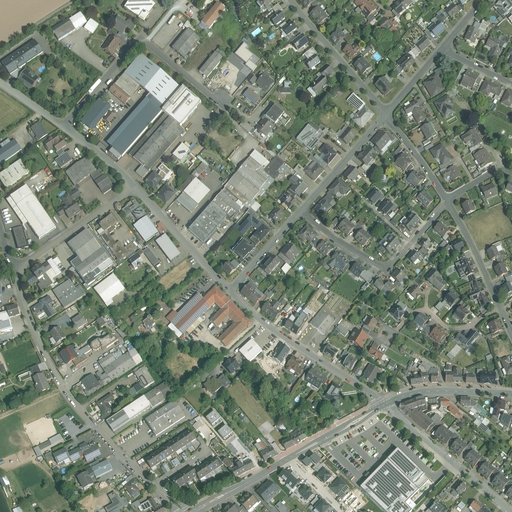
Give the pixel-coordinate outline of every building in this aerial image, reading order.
[(156,5),(147,0),(129,0),(124,8),(144,22),(156,5)] [(274,0),(256,0),(258,3),(259,3),(262,8),(264,6),(266,10),(272,6),(270,4),(275,1),(274,0)] [(304,0),(301,3),(306,8),(310,5),(314,1),(315,0),(304,0)] [(358,0),(355,2),(356,3),(354,4),(358,8),(360,7),(364,3),(365,4),(368,1),(369,1),(368,0),(358,0)] [(409,0),(400,0),(401,1),(399,2),(405,9),(411,3),(412,3),(409,0)] [(501,0),(500,1),(499,0),(498,1),(499,2),(495,6),(494,6),(503,16),(508,12),(511,8),(511,4),(507,0),(501,0)] [(368,1),(365,4),(364,3),(360,7),(358,8),(355,11),(357,13),(358,13),(361,11),(367,18),(369,17),(371,14),(376,10),(368,1)] [(405,9),(399,2),(397,4),(397,3),(395,5),(395,6),(392,8),(394,10),(398,15),(405,9)] [(214,8),(212,6),(210,6),(209,8),(209,10),(211,11),(201,23),(209,29),(215,22),(217,22),(219,19),(219,18),(225,10),(223,8),(224,6),(221,4),(220,6),(217,4),(214,8)] [(282,10),(278,5),(272,9),(276,14),(279,12),(280,12),(282,10)] [(453,5),(445,12),(451,18),(458,12),(453,5)] [(323,13),(319,7),(310,14),(315,20),(323,13)] [(398,15),(394,10),(392,12),(396,17),(398,19),(400,17),(398,15)] [(276,14),(271,19),(276,26),(285,19),(280,12),(279,12),(276,14)] [(81,13),(69,20),(75,30),(87,23),(81,13)] [(323,13),(315,20),(319,25),(324,21),(327,19),(328,18),(323,13)] [(447,19),(441,13),(438,16),(444,22),(447,19)] [(371,14),(369,17),(367,18),(366,19),(370,24),(375,20),(375,19),(371,14)] [(122,18),(118,15),(114,20),(116,22),(112,27),(122,34),(126,28),(128,25),(126,24),(127,22),(124,20),(124,19),(123,18),(122,18)] [(444,22),(438,16),(435,19),(438,22),(437,23),(440,26),(444,23),(444,22)] [(396,17),(392,20),(397,25),(400,22),(398,19),(396,17)] [(68,19),(52,30),(54,34),(53,34),(54,35),(59,41),(75,30),(69,20),(68,19)] [(392,20),(389,23),(387,22),(384,19),(378,25),(381,28),(378,30),(383,36),(387,33),(388,33),(391,37),(397,31),(394,28),(397,26),(392,20)] [(90,20),(84,29),(93,35),(99,26),(90,20)] [(135,25),(128,20),(127,22),(126,24),(128,25),(126,28),(131,32),(135,25)] [(491,24),(482,20),(480,25),(489,28),(491,24)] [(287,26),(282,30),(287,37),(297,29),(291,22),(287,26)] [(440,26),(437,23),(430,29),(433,32),(430,35),(433,39),(434,40),(436,40),(437,39),(437,37),(436,36),(443,30),(440,26)] [(489,28),(480,25),(478,29),(486,33),(489,28)] [(254,37),(261,31),(258,28),(251,34),(254,37)] [(344,37),(337,28),(331,33),(333,35),(330,38),(336,45),(343,39),(345,37),(344,37)] [(479,32),(471,28),(465,40),(473,44),(479,32)] [(200,40),(188,29),(172,49),(184,59),(200,40)] [(118,35),(110,30),(108,33),(112,36),(113,36),(116,38),(118,35)] [(430,35),(428,32),(426,32),(425,34),(431,41),(433,39),(430,35)] [(352,39),(348,34),(344,37),(345,37),(343,39),(347,43),(352,39)] [(112,36),(103,49),(111,55),(120,41),(116,38),(113,36),(112,36)] [(297,39),(292,43),(296,47),(295,47),(296,49),(298,47),(299,49),(298,50),(298,51),(308,44),(301,36),(297,39)] [(510,39),(504,36),(500,42),(504,44),(504,45),(507,46),(510,39)] [(500,42),(491,38),(492,38),(491,37),(491,38),(490,37),(486,46),(492,49),(489,56),(496,60),(500,52),(500,53),(504,45),(504,44),(500,42)] [(419,42),(415,46),(417,47),(421,52),(430,45),(424,38),(419,42)] [(1,63),(10,76),(18,71),(43,53),(34,41),(1,63)] [(350,45),(344,51),(346,54),(352,49),(350,45)] [(352,49),(346,54),(351,59),(357,54),(357,53),(361,49),(357,45),(352,49)] [(369,47),(361,54),(364,57),(371,50),(369,47)] [(312,48),(304,55),(308,60),(315,55),(315,56),(317,54),(312,48)] [(226,55),(218,49),(215,53),(223,59),(226,55)] [(215,53),(199,72),(207,78),(223,59),(215,53)] [(140,86),(165,108),(182,89),(169,79),(152,64),(140,55),(124,74),(140,86)] [(308,60),(306,62),(311,69),(320,62),(315,56),(315,55),(308,60)] [(409,56),(402,62),(401,61),(398,64),(399,66),(404,71),(404,72),(415,62),(413,60),(409,56)] [(370,68),(362,58),(354,66),(362,75),(370,68)] [(322,76),(318,79),(319,79),(313,84),(312,83),(309,86),(316,95),(328,84),(328,83),(325,79),(333,72),(327,65),(318,72),(322,76)] [(401,73),(396,68),(392,72),(396,77),(401,73)] [(466,72),(461,70),(458,76),(461,78),(462,77),(464,78),(466,72)] [(26,71),(23,75),(18,71),(10,76),(31,90),(36,82),(39,84),(42,80),(35,75),(34,76),(26,71)] [(274,83),(261,72),(258,77),(260,79),(258,81),(258,82),(257,84),(260,86),(259,86),(263,89),(266,92),(274,83)] [(478,77),(467,72),(466,72),(464,78),(462,82),(468,86),(472,89),(475,83),(478,78),(478,77)] [(140,86),(124,74),(115,85),(130,98),(140,86)] [(423,84),(432,98),(446,90),(438,77),(436,74),(435,75),(428,79),(429,80),(423,84)] [(386,75),(384,78),(389,84),(392,82),(386,75)] [(251,76),(247,80),(253,85),(257,80),(251,76)] [(389,84),(384,78),(375,85),(385,96),(393,89),(389,84)] [(500,88),(486,81),(480,93),(487,96),(489,92),(496,95),(499,89),(500,88)] [(130,98),(115,85),(110,91),(125,104),(130,98)] [(340,86),(335,92),(340,96),(344,90),(340,86)] [(165,108),(162,111),(165,114),(184,131),(184,130),(180,127),(201,103),(183,88),(182,89),(165,108)] [(261,99),(249,89),(243,96),(255,106),(261,99)] [(511,93),(507,91),(502,103),(506,105),(508,102),(511,103),(511,93)] [(353,94),(348,99),(353,104),(358,98),(353,94)] [(447,96),(436,103),(439,109),(439,108),(444,116),(448,113),(449,115),(453,112),(449,104),(451,102),(447,95),(447,96)] [(358,98),(353,104),(361,111),(365,108),(363,106),(365,104),(358,98)] [(100,99),(81,121),(92,131),(111,109),(100,99)] [(161,112),(146,99),(106,144),(121,157),(161,112)] [(416,102),(403,110),(407,116),(408,118),(412,115),(417,124),(426,119),(416,102)] [(273,104),(262,118),(264,119),(265,119),(273,127),(278,121),(284,114),(285,113),(273,104)] [(373,115),(365,108),(361,111),(357,117),(355,116),(355,117),(352,120),(361,128),(373,115)] [(110,113),(104,120),(109,123),(115,116),(110,113)] [(165,114),(145,136),(165,153),(184,131),(165,114)] [(291,119),(284,114),(278,121),(285,126),(291,119)] [(264,119),(256,129),(259,132),(259,133),(260,134),(262,134),(265,137),(267,138),(272,131),(271,130),(273,127),(265,119),(264,119)] [(253,129),(243,121),(240,126),(249,134),(249,133),(253,129)] [(324,134),(311,122),(296,139),(311,151),(325,134),(324,134)] [(40,124),(32,130),(38,138),(36,139),(38,141),(47,135),(40,124)] [(432,130),(428,124),(421,129),(428,141),(429,140),(436,135),(432,129),(432,130)] [(339,136),(331,130),(329,133),(326,135),(334,142),(339,136)] [(348,130),(341,138),(347,144),(354,135),(348,130)] [(482,143),(474,130),(471,132),(466,135),(467,135),(461,138),(464,142),(465,142),(466,145),(471,142),(474,148),(480,144),(482,143)] [(382,133),(381,132),(376,137),(385,145),(389,140),(390,140),(382,133)] [(395,140),(389,132),(383,132),(382,133),(390,140),(389,140),(392,143),(395,140)] [(56,136),(44,144),(48,150),(53,147),(57,152),(66,146),(62,140),(60,142),(56,136)] [(165,153),(145,136),(129,156),(133,159),(133,160),(141,167),(143,168),(148,172),(165,153)] [(385,145),(376,137),(371,143),(376,147),(380,151),(381,150),(385,145)] [(15,140),(0,150),(0,162),(1,164),(21,150),(15,140)] [(337,154),(325,145),(320,151),(327,157),(324,161),(323,162),(327,164),(328,165),(337,154)] [(451,161),(442,145),(431,152),(434,157),(437,156),(443,165),(443,166),(449,162),(451,161)] [(276,156),(266,147),(266,148),(264,149),(275,158),(276,156)] [(380,151),(376,147),(374,149),(381,155),(383,152),(381,150),(380,151)] [(400,147),(394,154),(397,156),(403,150),(400,147)] [(367,152),(363,155),(362,154),(358,158),(365,164),(366,166),(367,165),(370,161),(369,160),(371,158),(372,159),(374,160),(378,156),(368,148),(366,151),(367,152)] [(477,154),(474,156),(479,166),(479,165),(480,166),(482,166),(483,169),(492,163),(485,150),(484,150),(477,154)] [(237,173),(260,192),(263,194),(275,181),(274,181),(263,171),(270,164),(255,151),(250,157),(237,173)] [(67,153),(55,161),(61,169),(72,161),(67,153)] [(318,161),(311,155),(309,158),(316,164),(319,161),(318,161)] [(407,158),(403,155),(400,158),(399,158),(397,160),(398,161),(399,162),(397,164),(401,168),(404,171),(405,171),(408,174),(414,168),(410,165),(411,163),(407,159),(407,158)] [(173,156),(170,160),(174,164),(178,160),(173,156)] [(270,164),(263,171),(274,181),(279,175),(276,172),(284,163),(276,156),(275,158),(270,164)] [(87,158),(66,173),(75,185),(90,175),(92,178),(99,173),(97,170),(95,171),(87,158)] [(324,161),(320,159),(318,161),(319,161),(325,167),(327,164),(323,162),(324,161)] [(21,160),(0,174),(0,180),(6,189),(30,173),(21,160)] [(443,166),(443,165),(439,168),(441,171),(445,169),(451,165),(449,162),(443,166)] [(317,164),(311,171),(307,168),(305,170),(304,172),(305,173),(314,181),(324,170),(323,169),(317,164)] [(366,166),(365,164),(361,168),(367,173),(371,169),(367,165),(366,166)] [(170,172),(162,165),(159,169),(162,172),(159,174),(160,175),(158,177),(162,180),(163,181),(165,179),(165,178),(170,172)] [(305,170),(298,165),(294,171),(302,177),(305,173),(304,172),(305,170)] [(141,167),(136,173),(142,179),(148,172),(143,168),(141,167)] [(360,167),(356,172),(359,174),(363,178),(367,173),(361,168),(360,167)] [(447,172),(444,173),(446,178),(450,176),(454,182),(461,178),(454,167),(447,172)] [(352,168),(344,177),(347,180),(349,178),(352,181),(359,174),(356,172),(352,168)] [(105,176),(102,171),(99,173),(92,178),(95,183),(96,183),(101,190),(100,190),(104,195),(113,188),(111,184),(105,175),(105,176)] [(196,171),(179,189),(184,193),(196,179),(200,175),(196,171)] [(410,177),(407,180),(411,184),(419,176),(414,172),(410,177)] [(154,173),(147,181),(146,181),(146,182),(154,190),(162,180),(158,177),(154,173)] [(260,192),(237,173),(224,188),(225,188),(246,207),(249,209),(250,208),(253,205),(251,203),(260,192)] [(419,176),(411,184),(416,188),(419,185),(423,180),(419,176)] [(307,188),(295,178),(291,182),(295,185),(291,190),(294,193),(300,197),(307,188)] [(101,195),(103,195),(93,181),(92,182),(89,179),(89,183),(94,183),(94,193),(92,194),(95,197),(98,197),(97,193),(100,191),(102,194),(101,195)] [(196,179),(184,193),(198,206),(210,192),(196,179)] [(338,180),(329,190),(330,191),(335,196),(339,191),(344,195),(349,189),(338,180)] [(493,185),(481,190),(484,196),(485,198),(496,193),(493,185)] [(27,186),(10,198),(16,207),(33,195),(27,186)] [(166,186),(157,196),(166,203),(174,194),(166,186)] [(225,188),(189,230),(204,243),(224,220),(224,221),(227,217),(231,220),(234,216),(235,217),(239,213),(238,212),(240,210),(242,212),(246,207),(225,188)] [(77,190),(69,196),(68,194),(68,195),(69,196),(64,200),(68,206),(63,209),(65,213),(69,219),(73,216),(80,211),(74,202),(73,202),(72,201),(80,195),(77,190)] [(378,193),(376,194),(374,191),(368,199),(374,204),(378,199),(381,196),(378,193)] [(260,192),(251,203),(253,205),(256,202),(263,194),(260,192)] [(419,196),(417,199),(427,208),(433,201),(423,192),(419,196)] [(198,206),(184,193),(175,202),(178,205),(179,205),(180,204),(191,213),(198,206)] [(295,202),(286,194),(280,201),(283,204),(288,207),(290,209),(295,202)] [(56,228),(33,195),(16,207),(39,240),(56,228)] [(332,199),(328,195),(324,199),(329,204),(333,200),(332,199)] [(140,208),(135,201),(132,203),(134,206),(130,209),(128,206),(122,211),(126,216),(130,212),(137,220),(144,215),(145,214),(141,208),(140,208)] [(322,201),(314,210),(322,217),(330,208),(322,201)] [(256,202),(253,205),(250,208),(255,213),(261,206),(256,202)] [(385,202),(379,209),(385,214),(390,210),(393,206),(390,204),(388,204),(385,202)] [(470,202),(462,205),(467,215),(474,212),(470,202)] [(62,208),(56,212),(60,217),(65,213),(63,209),(62,208)] [(255,213),(250,208),(249,209),(247,212),(251,215),(252,217),(255,213)] [(277,209),(269,217),(277,224),(280,220),(279,220),(284,215),(277,209)] [(109,217),(102,223),(99,225),(102,229),(97,232),(99,235),(104,232),(108,236),(114,231),(111,227),(115,224),(116,225),(118,224),(111,214),(108,216),(109,217)] [(415,217),(412,214),(412,215),(407,220),(415,227),(419,221),(415,217)] [(256,220),(252,217),(251,215),(240,227),(240,228),(245,232),(251,225),(258,231),(263,226),(256,220)] [(158,233),(146,217),(139,223),(134,227),(146,242),(158,233)] [(346,220),(343,223),(338,228),(343,232),(350,224),(346,220)] [(415,227),(407,220),(402,225),(405,228),(410,232),(415,227)] [(448,232),(440,224),(440,223),(434,229),(435,229),(444,237),(443,237),(443,238),(449,232),(449,231),(448,232)] [(245,232),(240,228),(240,227),(236,224),(233,228),(236,230),(242,235),(243,236),(246,233),(245,232)] [(354,227),(350,224),(343,232),(347,236),(354,228),(355,228),(354,227)] [(270,231),(263,226),(258,231),(253,236),(256,238),(253,241),(257,245),(260,242),(270,231)] [(317,236),(307,227),(298,237),(302,240),(305,238),(311,243),(317,236)] [(22,228),(13,230),(18,250),(28,247),(22,228)] [(87,230),(68,245),(78,258),(83,265),(102,250),(87,230)] [(362,230),(359,233),(355,238),(359,242),(367,234),(362,230)] [(108,236),(104,232),(99,235),(117,260),(120,262),(123,260),(126,257),(129,255),(125,250),(119,242),(115,245),(108,236)] [(371,238),(367,234),(359,242),(364,246),(368,241),(371,238)] [(165,235),(156,243),(171,263),(181,256),(165,235)] [(395,240),(392,237),(387,242),(395,249),(399,244),(395,240)] [(244,240),(234,252),(243,260),(253,249),(244,240)] [(431,245),(425,240),(419,245),(422,248),(426,251),(431,245)] [(314,246),(313,247),(316,250),(317,249),(322,243),(319,241),(314,246)] [(460,241),(452,245),(456,253),(464,249),(460,241)] [(322,243),(317,249),(325,256),(332,249),(323,242),(322,243)] [(395,249),(387,242),(382,248),(386,251),(390,255),(395,249)] [(298,252),(289,244),(285,248),(287,249),(282,255),(287,259),(289,261),(289,260),(292,257),(293,258),(298,252)] [(132,245),(125,250),(129,255),(134,251),(136,250),(132,245)] [(159,263),(148,248),(143,252),(154,267),(159,263)] [(495,248),(493,248),(487,251),(491,261),(495,259),(499,257),(497,253),(495,248)] [(83,265),(79,268),(86,277),(90,281),(94,279),(112,264),(102,250),(83,265)] [(129,255),(126,257),(128,260),(134,255),(136,254),(134,251),(129,255)] [(419,257),(413,252),(407,259),(413,264),(419,257)] [(136,258),(130,262),(132,265),(130,267),(131,270),(134,268),(135,269),(143,263),(140,259),(138,256),(139,256),(137,253),(136,254),(134,255),(136,258)] [(285,262),(287,259),(282,255),(280,253),(277,256),(285,262)] [(342,257),(338,253),(332,259),(327,265),(331,269),(334,266),(336,268),(337,268),(338,267),(342,270),(342,271),(346,266),(349,263),(342,257)] [(463,253),(457,256),(461,264),(467,262),(463,253)] [(273,256),(261,270),(263,272),(268,276),(280,262),(273,256)] [(57,258),(52,261),(56,266),(61,263),(57,258)] [(78,258),(71,264),(75,271),(76,270),(79,268),(83,265),(78,258)] [(52,261),(52,260),(47,263),(52,269),(57,276),(61,273),(56,266),(52,261)] [(234,260),(230,264),(228,263),(222,269),(225,272),(229,276),(235,270),(239,265),(235,261),(234,260)] [(461,264),(460,265),(461,267),(457,269),(460,275),(464,273),(466,278),(474,274),(472,270),(473,270),(471,265),(469,261),(467,262),(461,264)] [(48,264),(42,268),(46,273),(52,269),(48,264)] [(281,269),(285,275),(291,268),(290,266),(286,264),(281,269)] [(357,264),(350,271),(358,278),(360,276),(365,271),(357,264)] [(503,264),(494,268),(496,273),(497,272),(499,278),(504,276),(506,275),(506,274),(504,269),(503,264)] [(41,267),(39,269),(37,267),(34,269),(35,271),(30,275),(31,277),(26,280),(29,285),(37,279),(46,273),(42,268),(41,267)] [(86,277),(79,268),(76,270),(83,280),(86,277)] [(405,277),(398,270),(391,277),(397,281),(399,284),(405,277)] [(433,270),(425,279),(431,284),(432,284),(438,278),(439,276),(433,270)] [(365,271),(360,276),(367,283),(373,276),(368,271),(367,273),(365,271)] [(46,273),(37,279),(41,284),(38,286),(42,292),(53,284),(46,273)] [(114,275),(94,289),(105,305),(125,290),(114,275)] [(377,276),(372,283),(374,285),(379,280),(380,279),(377,276)] [(424,282),(418,276),(414,281),(420,287),(424,282)] [(57,290),(54,292),(65,308),(86,293),(80,285),(76,288),(72,282),(76,280),(75,278),(61,287),(57,290)] [(438,278),(432,284),(440,291),(443,287),(444,287),(445,286),(445,285),(446,285),(438,278)] [(379,280),(374,285),(380,291),(382,289),(389,295),(395,289),(390,284),(388,283),(386,286),(379,280)] [(508,284),(503,287),(506,295),(511,292),(511,289),(510,284),(511,283),(511,280),(507,283),(508,284)] [(420,287),(414,281),(411,284),(414,287),(414,286),(418,289),(420,287)] [(399,288),(394,284),(392,282),(390,284),(395,289),(401,294),(403,292),(399,288)] [(252,285),(249,283),(247,286),(254,292),(256,289),(252,285)] [(488,304),(479,284),(478,284),(473,285),(473,287),(475,292),(470,295),(469,296),(471,301),(473,301),(478,299),(482,307),(483,308),(487,306),(488,304)] [(247,286),(241,292),(245,295),(248,298),(254,292),(247,286)] [(418,289),(414,286),(414,287),(408,293),(414,299),(416,298),(416,299),(419,296),(419,295),(421,292),(418,289)] [(182,320),(174,311),(166,318),(175,327),(182,335),(214,303),(221,310),(227,305),(230,302),(215,287),(182,320)] [(382,289),(380,291),(380,292),(387,298),(389,295),(382,289)] [(261,298),(254,292),(248,298),(255,305),(261,298)] [(49,297),(44,300),(44,301),(33,308),(34,310),(35,311),(36,312),(43,308),(49,318),(54,315),(48,306),(52,302),(49,297)] [(271,306),(267,303),(262,310),(268,315),(277,303),(275,301),(271,306)] [(251,322),(230,302),(227,305),(221,310),(210,320),(217,327),(228,316),(235,323),(218,339),(226,347),(247,326),(251,322)] [(277,303),(268,315),(275,320),(277,317),(278,318),(280,316),(279,315),(280,313),(277,310),(280,306),(277,303)] [(470,309),(465,303),(462,307),(467,312),(470,309)] [(404,313),(396,306),(390,314),(398,321),(404,313)] [(487,306),(483,308),(484,309),(480,313),(482,315),(488,309),(487,306)] [(8,309),(7,310),(8,313),(9,318),(19,315),(17,307),(8,309)] [(462,307),(454,315),(462,322),(469,314),(467,312),(462,307)] [(312,326),(322,335),(334,320),(323,312),(316,321),(312,326)] [(8,313),(0,314),(0,332),(13,329),(9,318),(8,313)] [(148,319),(144,322),(137,313),(130,319),(134,324),(132,330),(134,334),(138,339),(142,336),(139,332),(138,329),(139,328),(142,325),(143,326),(144,325),(144,326),(146,329),(150,330),(153,327),(152,327),(155,325),(152,320),(152,319),(150,316),(147,318),(148,319)] [(81,315),(72,321),(78,329),(86,324),(81,315)] [(424,316),(419,316),(416,320),(414,321),(415,322),(421,327),(428,320),(424,316)] [(377,322),(369,317),(367,321),(364,319),(364,320),(363,321),(363,322),(365,323),(363,326),(372,331),(377,322)] [(101,318),(96,321),(101,327),(102,327),(106,324),(101,318)] [(289,320),(285,327),(290,331),(295,324),(293,323),(289,320)] [(497,321),(493,323),(492,322),(490,323),(489,325),(488,325),(492,335),(493,335),(498,333),(502,331),(497,321)] [(297,326),(295,324),(290,331),(296,335),(301,328),(297,326)] [(433,331),(427,326),(421,332),(426,337),(428,334),(430,335),(433,332),(432,331),(433,331)] [(58,327),(50,333),(57,343),(65,338),(58,327)] [(445,335),(437,328),(435,330),(434,329),(433,331),(432,331),(433,332),(430,335),(433,338),(434,338),(438,342),(445,335)] [(368,338),(356,330),(349,341),(361,348),(368,338)] [(467,340),(466,340),(467,340),(463,345),(468,349),(479,336),(474,332),(467,340)] [(102,341),(97,340),(91,344),(91,347),(92,350),(93,351),(96,351),(101,348),(102,350),(104,350),(118,341),(116,338),(109,336),(102,341)] [(252,340),(239,352),(249,363),(262,351),(252,340)] [(379,345),(374,342),(371,347),(372,348),(376,350),(379,345)] [(91,344),(79,352),(78,351),(82,356),(79,358),(78,358),(72,361),(76,367),(87,360),(84,355),(92,350),(91,347),(91,344)] [(338,352),(328,345),(325,349),(325,350),(326,351),(324,354),(333,360),(338,352)] [(289,351),(282,347),(278,352),(277,352),(276,354),(273,358),(281,363),(284,359),(289,351)] [(77,349),(76,349),(73,351),(72,349),(70,348),(67,351),(65,350),(61,353),(60,355),(66,364),(68,364),(72,361),(78,358),(79,358),(82,356),(78,351),(77,349)] [(376,350),(372,348),(369,353),(375,357),(378,351),(376,350)] [(143,361),(134,349),(128,353),(136,365),(143,361)] [(384,355),(378,351),(375,357),(381,360),(384,355)] [(273,358),(276,354),(273,352),(267,357),(272,360),(273,358)] [(116,361),(103,370),(106,374),(111,382),(136,365),(128,353),(116,361)] [(111,354),(98,362),(103,370),(116,361),(111,354)] [(242,362),(237,356),(233,360),(238,366),(242,362)] [(349,356),(346,360),(343,365),(345,367),(345,368),(348,370),(348,369),(351,370),(357,361),(349,356)] [(301,363),(293,357),(287,366),(288,367),(287,368),(287,370),(288,371),(290,371),(291,369),(296,372),(299,368),(301,363)] [(233,360),(232,359),(230,362),(229,361),(226,364),(227,364),(224,367),(231,374),(235,370),(239,367),(238,366),(233,360)] [(390,361),(387,368),(394,372),(398,365),(390,361)] [(37,365),(30,369),(31,372),(33,378),(34,379),(42,375),(37,365)] [(269,377),(258,365),(253,370),(264,381),(269,377)] [(511,365),(509,367),(504,369),(505,369),(502,370),(504,375),(507,374),(507,375),(511,373),(511,365)] [(380,372),(370,366),(367,370),(368,370),(366,374),(363,379),(372,384),(376,377),(377,378),(380,372)] [(142,369),(134,374),(144,389),(154,382),(144,367),(142,369)] [(299,368),(296,372),(294,374),(295,376),(298,378),(303,370),(299,368)] [(316,372),(312,369),(308,376),(307,376),(304,380),(305,381),(309,383),(310,382),(313,384),(311,387),(317,390),(319,388),(321,384),(325,378),(316,373),(316,372)] [(366,374),(360,370),(357,375),(363,379),(366,374)] [(31,372),(18,377),(21,383),(33,378),(31,372)] [(206,372),(200,378),(205,383),(208,380),(207,380),(210,377),(211,377),(209,374),(206,372)] [(42,375),(34,379),(36,385),(36,386),(35,387),(38,394),(49,389),(46,382),(46,383),(45,379),(44,374),(42,375)] [(106,374),(99,378),(104,387),(111,382),(106,374)] [(91,375),(82,381),(87,389),(85,391),(85,393),(87,396),(89,396),(100,389),(91,375)] [(468,376),(466,375),(466,377),(466,383),(474,384),(474,376),(468,376)] [(230,384),(223,376),(217,382),(222,387),(224,389),(230,384)] [(269,377),(264,381),(269,387),(274,383),(269,377)] [(217,382),(214,378),(204,387),(207,390),(207,392),(210,392),(213,395),(222,387),(217,382)] [(165,383),(157,389),(165,400),(173,394),(165,383)] [(341,389),(333,384),(326,397),(335,403),(338,398),(336,397),(341,389)] [(157,389),(144,397),(151,407),(152,409),(165,400),(157,389)] [(111,395),(97,404),(102,411),(102,410),(105,415),(107,414),(108,415),(109,414),(108,413),(109,413),(111,411),(106,404),(114,399),(111,395)] [(144,397),(123,411),(130,421),(151,407),(144,397)] [(419,398),(399,405),(399,408),(426,432),(427,431),(434,423),(431,420),(422,413),(427,411),(426,406),(425,398),(419,398)] [(470,399),(461,398),(459,398),(459,403),(460,403),(460,404),(464,407),(475,408),(478,404),(470,399)] [(440,400),(441,407),(443,408),(449,408),(449,407),(448,400),(440,400)] [(175,401),(145,421),(156,436),(185,417),(175,401)] [(496,404),(494,404),(494,410),(493,416),(494,418),(497,420),(500,411),(504,412),(505,403),(501,402),(502,401),(497,401),(496,404)] [(436,414),(438,416),(444,409),(443,408),(441,407),(436,414)] [(458,412),(451,407),(450,408),(447,412),(454,417),(458,412)] [(123,411),(106,422),(113,433),(130,421),(123,411)] [(214,412),(206,419),(212,426),(218,420),(220,423),(222,421),(214,412)] [(478,413),(474,418),(481,424),(485,419),(485,418),(478,413)] [(438,416),(436,414),(432,419),(431,420),(434,423),(427,431),(428,433),(434,427),(439,421),(441,418),(438,416)] [(511,418),(503,415),(500,422),(508,429),(511,418)] [(201,419),(192,426),(196,431),(205,423),(201,419)] [(436,429),(438,431),(442,426),(442,427),(444,424),(441,422),(436,429)] [(508,429),(500,422),(498,425),(503,429),(502,431),(504,433),(508,429)] [(485,427),(481,424),(478,427),(486,432),(488,429),(485,427)] [(226,426),(218,433),(224,440),(230,435),(232,437),(234,436),(226,426)] [(438,431),(435,435),(440,440),(447,431),(442,427),(442,426),(438,431)] [(190,431),(185,434),(191,443),(196,439),(190,431)] [(300,433),(296,435),(301,443),(307,439),(303,431),(300,433)] [(447,431),(440,440),(446,444),(449,440),(453,435),(447,431)] [(454,433),(453,435),(449,440),(451,442),(453,440),(457,435),(454,433)] [(191,443),(185,434),(180,438),(186,446),(191,443)] [(291,438),(290,439),(294,446),(301,443),(296,435),(291,438)] [(181,449),(186,446),(180,438),(175,441),(181,449)] [(282,444),(286,451),(294,446),(290,439),(282,444)] [(456,442),(451,448),(455,452),(462,443),(458,440),(456,442)] [(37,457),(42,455),(40,450),(51,446),(49,441),(33,448),(37,457)] [(181,449),(175,441),(170,444),(176,452),(181,449)] [(462,443),(455,452),(460,456),(465,450),(467,447),(462,443)] [(470,443),(467,447),(465,450),(467,452),(471,447),(473,445),(470,443)] [(170,444),(165,447),(171,456),(176,452),(170,444)] [(96,446),(83,453),(84,456),(87,463),(94,459),(101,456),(96,446)] [(171,456),(165,447),(160,451),(166,459),(171,456)] [(80,448),(67,454),(70,459),(69,459),(71,463),(84,456),(83,453),(80,448)] [(277,456),(271,448),(267,450),(272,458),(277,456)] [(239,449),(232,452),(234,458),(242,455),(239,449)] [(65,450),(53,456),(58,465),(69,459),(70,459),(67,454),(65,450)] [(272,458),(267,450),(263,453),(268,461),(272,458)] [(398,450),(387,461),(413,487),(424,475),(398,450)] [(160,451),(155,454),(161,462),(166,459),(160,451)] [(469,454),(465,460),(469,463),(476,455),(472,451),(469,454)] [(155,454),(150,457),(156,466),(161,462),(155,454)] [(476,455),(469,463),(474,467),(478,462),(481,459),(476,455)] [(249,458),(247,458),(245,459),(243,456),(237,459),(238,461),(247,472),(254,468),(249,458)] [(156,466),(150,457),(145,461),(150,469),(151,469),(156,466)] [(222,463),(217,457),(215,459),(220,467),(224,465),(222,463)] [(148,470),(150,469),(145,461),(144,459),(137,463),(141,468),(142,467),(144,470),(146,468),(148,470)] [(214,459),(209,462),(215,470),(220,467),(215,459),(214,459)] [(238,461),(235,463),(238,468),(234,470),(231,466),(232,465),(227,459),(222,463),(224,465),(236,479),(247,472),(238,461)] [(100,465),(91,469),(95,476),(96,478),(112,470),(108,461),(100,465)] [(387,461),(360,488),(384,511),(411,511),(412,511),(411,511),(416,506),(410,500),(418,491),(413,487),(387,461)] [(215,470),(209,462),(204,465),(210,474),(215,470)] [(315,471),(321,465),(318,463),(315,466),(312,469),(314,471),(315,471)] [(483,466),(479,471),(483,475),(490,467),(486,463),(485,463),(483,466)] [(315,471),(319,475),(324,470),(326,469),(321,464),(321,465),(315,471)] [(210,474),(204,465),(199,469),(205,477),(210,474)] [(490,467),(483,475),(488,479),(492,474),(495,470),(490,467)] [(194,472),(191,468),(186,471),(192,480),(197,476),(194,472)] [(91,469),(86,472),(86,473),(87,473),(90,478),(95,476),(91,469)] [(205,477),(199,469),(194,472),(197,476),(200,480),(205,477)] [(319,475),(317,477),(324,485),(332,477),(324,470),(319,475)] [(186,471),(181,475),(187,483),(192,480),(186,471)] [(279,476),(288,484),(296,476),(293,473),(292,474),(290,472),(287,475),(283,472),(279,476)] [(86,473),(78,478),(84,490),(89,488),(88,487),(93,485),(90,478),(87,473),(86,473)] [(187,483),(181,475),(176,478),(182,486),(187,483)] [(497,477),(492,483),(497,487),(504,478),(499,475),(497,477)] [(131,476),(125,481),(128,485),(134,480),(131,476)] [(296,476),(288,484),(293,489),(295,487),(300,482),(298,479),(299,479),(296,476)] [(182,486),(176,478),(171,481),(174,485),(177,490),(182,486)] [(504,478),(497,487),(501,491),(506,485),(508,482),(504,478)] [(330,488),(337,495),(341,491),(346,486),(339,479),(330,488)] [(128,485),(125,487),(134,499),(140,495),(138,492),(139,491),(135,486),(137,484),(134,480),(128,485)] [(262,489),(257,493),(265,502),(277,491),(269,482),(264,487),(263,485),(261,488),(262,489)] [(460,482),(453,490),(454,491),(451,494),(456,498),(466,487),(460,482)] [(299,493),(302,489),(300,487),(297,489),(294,492),(297,495),(299,493)] [(305,487),(302,489),(299,493),(307,501),(313,495),(310,492),(311,491),(309,489),(308,490),(305,487)] [(341,491),(337,495),(342,500),(347,496),(344,494),(341,491)] [(252,497),(249,494),(244,498),(252,507),(257,503),(252,497)] [(119,500),(116,495),(111,498),(115,505),(107,509),(108,511),(119,511),(123,508),(119,500)] [(260,502),(254,495),(252,497),(257,503),(258,504),(260,502)] [(129,504),(124,498),(119,500),(123,508),(129,504)] [(252,507),(244,498),(239,503),(242,506),(247,511),(252,507)] [(311,504),(315,508),(320,503),(316,498),(311,504)] [(141,506),(138,508),(140,511),(141,511),(143,511),(144,511),(152,508),(154,511),(164,511),(162,506),(160,507),(159,505),(157,506),(153,499),(141,506)] [(320,503),(315,508),(316,509),(318,511),(325,511),(329,508),(322,501),(320,503)] [(479,511),(483,507),(475,501),(469,509),(471,511),(473,509),(476,511),(479,511)] [(289,511),(280,502),(275,507),(279,511),(289,511)] [(430,511),(440,511),(443,509),(436,502),(433,505),(433,506),(429,510),(430,511)] [(457,506),(461,510),(465,506),(461,502),(457,506)]
